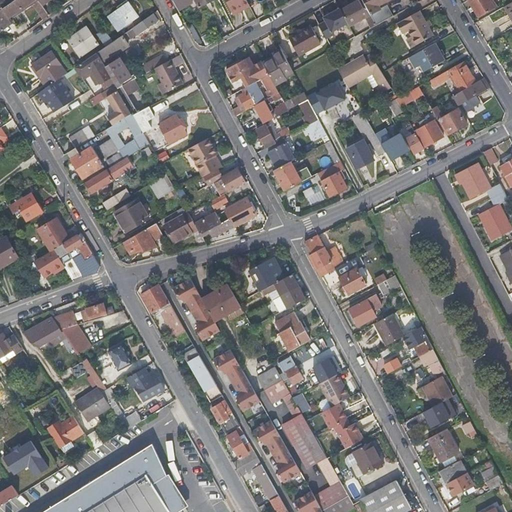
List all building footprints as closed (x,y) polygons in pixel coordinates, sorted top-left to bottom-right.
[(38,0),(13,0),(8,4),(0,9),(0,26),(1,28),(12,20),(9,16),(33,0),(35,0),(36,2),(34,4),(44,18),(49,15),(42,5),(38,0)] [(171,0),(180,15),(194,8),(189,0),(193,0),(198,8),(212,0),(171,0)] [(224,0),(232,13),(249,4),(246,0),(224,0)] [(363,0),(362,0),(342,11),(350,26),(366,17),(372,27),(377,25),(363,0)] [(363,0),(377,25),(393,16),(387,6),(380,10),(378,6),(389,0),(363,0)] [(468,0),(480,18),(495,10),(488,0),(468,0)] [(137,16),(128,3),(107,16),(116,30),(137,16)] [(159,18),(154,11),(132,26),(137,33),(159,18)] [(426,22),(420,11),(398,23),(403,33),(409,30),(412,36),(417,45),(433,36),(429,27),(426,22)] [(195,44),(202,41),(196,24),(189,26),(195,44)] [(98,43),(87,26),(68,39),(79,56),(98,43)] [(322,44),(312,26),(290,37),(299,56),(322,44)] [(127,43),(121,34),(112,41),(96,52),(101,61),(115,52),(127,43)] [(417,45),(412,36),(407,39),(411,48),(417,45)] [(447,60),(437,42),(409,58),(415,69),(420,66),(424,73),(447,60)] [(123,62),(141,52),(138,45),(120,55),(121,57),(123,62)] [(58,79),(66,73),(51,51),(33,63),(42,76),(40,78),(46,87),(58,79)] [(101,61),(96,52),(75,67),(81,76),(91,70),(103,91),(114,84),(111,79),(104,67),(101,61)] [(118,58),(115,52),(101,61),(104,67),(109,65),(118,58)] [(293,70),(283,52),(274,57),(276,60),(265,65),(270,75),(275,84),(295,73),(293,70)] [(383,93),(392,88),(382,73),(371,53),(366,57),(364,54),(338,69),(349,88),(372,74),(383,93)] [(142,67),(145,73),(154,69),(165,62),(161,56),(142,67)] [(177,56),(168,60),(165,62),(154,69),(161,83),(167,92),(182,84),(173,69),(181,64),(177,56)] [(265,65),(263,61),(254,66),(248,57),(226,69),(233,82),(245,75),(250,85),(262,79),(270,75),(265,65)] [(114,84),(117,89),(135,79),(133,76),(129,78),(118,58),(109,65),(115,76),(111,79),(114,84)] [(464,91),(477,83),(464,62),(430,80),(435,88),(453,77),(462,92),(464,91)] [(279,92),(275,84),(270,75),(262,79),(268,90),(253,97),(257,104),(265,100),(279,92)] [(58,79),(46,87),(38,92),(50,113),(54,111),(64,104),(72,100),(58,79)] [(250,85),(242,90),(244,94),(250,90),(253,97),(268,90),(262,79),(250,85)] [(481,81),(477,83),(464,91),(462,92),(452,98),(457,107),(487,90),(481,81)] [(163,94),(167,92),(161,83),(158,85),(163,94)] [(345,99),(336,84),(317,94),(325,110),(345,99)] [(399,106),(422,94),(418,87),(397,98),(395,99),(399,106)] [(113,126),(129,115),(115,90),(111,88),(101,94),(104,99),(106,98),(115,112),(107,117),(112,126),(113,126)] [(240,96),(247,109),(255,105),(257,104),(253,97),(250,90),(244,94),(240,96)] [(282,97),(279,92),(265,100),(275,117),(289,110),(286,104),(273,110),(269,104),(282,97)] [(90,99),(94,106),(104,101),(100,93),(90,99)] [(285,102),(286,104),(289,110),(295,106),(292,99),(285,102)] [(309,125),(319,120),(308,99),(301,103),(308,117),(305,119),(309,125)] [(388,112),(399,106),(395,99),(384,105),(388,112)] [(255,105),(265,122),(275,117),(265,100),(257,104),(255,105)] [(54,111),(59,119),(69,112),(64,104),(54,111)] [(388,112),(392,118),(403,112),(399,106),(388,112)] [(432,110),(447,135),(467,124),(459,109),(444,117),(438,106),(432,110)] [(154,117),(148,108),(133,116),(143,133),(151,128),(147,121),(154,117)] [(41,119),(45,127),(59,119),(54,111),(50,113),(41,119)] [(362,112),(352,118),(363,136),(373,130),(362,112)] [(124,159),(148,144),(143,133),(133,116),(131,114),(129,115),(113,126),(115,129),(119,127),(121,130),(129,125),(140,145),(136,147),(133,143),(119,151),(120,152),(124,159)] [(179,120),(176,115),(159,125),(169,144),(187,134),(184,129),(187,127),(182,118),(179,120)] [(258,129),(268,147),(286,137),(276,119),(258,129)] [(323,136),(327,134),(319,120),(309,125),(307,126),(313,137),(321,133),(323,136)] [(424,123),(425,125),(416,131),(425,147),(444,137),(434,121),(429,124),(427,121),(424,123)] [(415,153),(424,148),(411,126),(407,128),(412,136),(407,139),(415,153)] [(2,127),(0,127),(0,132),(6,142),(9,140),(2,127)] [(76,148),(87,141),(80,130),(68,138),(75,149),(76,148)] [(217,169),(222,167),(215,155),(217,154),(208,137),(186,150),(201,178),(203,177),(217,169)] [(118,150),(112,140),(99,148),(105,158),(118,150)] [(335,164),(341,161),(330,140),(325,143),(335,164)] [(366,146),(362,140),(347,148),(357,168),(376,158),(369,144),(366,146)] [(269,152),(277,168),(296,158),(288,142),(269,152)] [(409,157),(401,144),(387,152),(395,165),(409,157)] [(92,147),(80,154),(71,159),(82,178),(103,166),(92,147)] [(80,154),(76,148),(75,149),(74,149),(68,153),(71,159),(80,154)] [(491,148),(483,152),(491,166),(498,162),(491,148)] [(110,167),(124,159),(120,152),(106,160),(110,167)] [(159,155),(163,162),(170,159),(166,152),(159,155)] [(277,168),(275,169),(286,190),(311,176),(306,167),(297,172),(293,164),(298,161),(296,158),(277,168)] [(127,164),(124,159),(110,167),(106,170),(106,171),(109,175),(127,164)] [(511,159),(500,166),(506,176),(511,172),(511,159)] [(342,172),(346,170),(341,161),(335,164),(318,173),(329,196),(346,188),(343,181),(345,179),(342,172)] [(486,190),(490,188),(478,163),(458,173),(471,198),(486,190)] [(220,176),(217,169),(203,177),(208,186),(219,179),(218,177),(220,176)] [(222,177),(227,184),(230,190),(245,183),(237,169),(222,177)] [(109,175),(106,171),(86,184),(91,193),(112,181),(109,175)] [(171,191),(163,177),(150,185),(158,199),(171,191)] [(508,199),(499,182),(490,188),(486,190),(495,206),(499,204),(508,199)] [(230,190),(227,184),(218,189),(222,195),(230,190)] [(43,212),(33,193),(17,203),(10,207),(14,214),(21,210),(27,221),(43,212)] [(229,203),(224,194),(210,202),(215,210),(229,203)] [(106,211),(118,204),(114,197),(102,204),(106,211)] [(136,199),(113,212),(124,231),(147,219),(136,199)] [(230,218),(234,226),(256,215),(248,199),(225,211),(226,213),(218,217),(221,223),(230,218)] [(511,229),(511,228),(499,204),(495,206),(480,214),(493,239),(511,229)] [(198,232),(194,224),(188,213),(188,212),(163,226),(174,245),(198,232)] [(198,232),(200,235),(209,230),(213,237),(234,226),(230,218),(221,223),(218,217),(216,213),(194,224),(198,232)] [(57,217),(38,229),(51,251),(55,249),(71,240),(57,217)] [(155,223),(132,236),(133,238),(125,243),(128,250),(151,237),(153,240),(152,241),(153,243),(159,238),(163,236),(155,223)] [(325,232),(320,235),(328,249),(333,247),(325,232)] [(88,244),(81,233),(71,240),(55,249),(64,265),(66,268),(73,279),(82,275),(83,278),(98,273),(101,266),(88,244)] [(332,262),(319,235),(305,242),(311,254),(309,256),(317,270),(318,270),(322,277),(335,270),(336,270),(332,263),(332,262)] [(0,266),(19,256),(8,236),(0,240),(0,266)] [(64,265),(55,249),(35,261),(45,277),(53,272),(64,265)] [(350,260),(345,250),(340,253),(346,263),(350,260)] [(511,250),(502,256),(511,275),(511,250)] [(363,266),(359,257),(336,269),(336,270),(339,275),(348,295),(366,285),(358,269),(363,266)] [(262,290),(285,279),(273,258),(249,271),(260,291),(262,290)] [(64,265),(53,272),(55,275),(66,268),(64,265)] [(280,295),(298,285),(292,274),(285,279),(262,290),(264,296),(268,294),(277,289),(280,295)] [(378,284),(387,280),(384,274),(375,279),(378,285),(378,284)] [(401,285),(396,275),(387,280),(378,284),(383,295),(401,285)] [(204,303),(191,280),(173,290),(179,299),(183,301),(184,300),(199,326),(197,327),(197,331),(203,341),(220,331),(215,322),(204,303)] [(169,302),(159,285),(141,295),(151,312),(169,302)] [(239,303),(228,285),(218,291),(220,293),(204,303),(215,322),(241,307),(239,303)] [(287,308),(305,298),(298,285),(280,295),(287,308)] [(277,289),(268,294),(271,300),(272,300),(280,295),(277,289)] [(382,306),(376,294),(366,299),(367,300),(349,310),(358,327),(376,317),(373,311),(382,306)] [(272,300),(279,312),(287,308),(280,295),(272,300)] [(108,314),(105,304),(81,311),(84,321),(89,320),(108,314)] [(183,327),(172,307),(164,311),(170,323),(167,324),(172,333),(183,327)] [(54,318),(61,329),(78,325),(73,311),(54,318)] [(404,316),(410,330),(420,325),(413,312),(404,316)] [(290,352),(310,340),(294,313),(275,324),(290,352)] [(404,336),(392,314),(374,324),(386,345),(404,336)] [(54,318),(53,317),(25,333),(32,342),(39,346),(40,346),(50,340),(53,345),(62,340),(70,352),(74,349),(61,329),(54,318)] [(74,349),(77,354),(92,345),(78,325),(61,329),(74,349)] [(434,348),(429,339),(427,340),(421,328),(411,333),(417,345),(414,347),(419,356),(434,348)] [(8,340),(3,333),(0,335),(0,357),(13,350),(14,352),(22,347),(15,335),(8,340)] [(133,363),(122,344),(109,351),(119,371),(133,363)] [(195,347),(184,354),(210,402),(222,395),(195,347)] [(434,348),(419,356),(425,367),(430,364),(436,375),(445,370),(434,348)] [(14,352),(13,350),(0,357),(0,363),(0,364),(16,354),(14,352)] [(245,376),(231,351),(214,360),(219,370),(223,371),(225,370),(232,384),(245,376)] [(329,377),(340,371),(332,356),(321,362),(329,377)] [(303,382),(289,357),(278,363),(284,372),(280,374),(285,382),(288,380),(291,385),(298,381),(300,384),(303,382)] [(398,357),(383,366),(389,375),(403,366),(398,357)] [(82,363),(71,369),(77,378),(88,371),(82,363)] [(100,380),(92,368),(88,371),(96,383),(100,380)] [(143,401),(156,394),(165,388),(158,376),(151,380),(144,368),(129,377),(143,401)] [(276,369),(258,379),(262,387),(265,392),(283,382),(276,369)] [(338,403),(349,397),(341,381),(338,383),(335,375),(320,384),(332,406),(338,403)] [(245,376),(232,384),(240,397),(238,398),(238,402),(243,412),(260,402),(254,392),(249,383),(245,376)] [(451,397),(453,396),(442,377),(424,386),(434,407),(449,399),(451,397)] [(272,403),(283,397),(290,394),(283,382),(265,392),(272,403)] [(14,403),(1,383),(0,383),(0,401),(2,404),(0,405),(3,409),(14,403)] [(28,391),(25,387),(19,391),(22,395),(28,391)] [(117,397),(111,387),(102,393),(126,430),(142,420),(137,411),(126,418),(114,399),(117,397)] [(102,393),(99,388),(76,403),(88,421),(111,406),(102,393)] [(299,390),(290,395),(292,398),(301,394),(299,390)] [(301,394),(292,398),(297,406),(298,405),(302,412),(309,408),(305,401),(308,400),(304,393),(302,395),(301,394)] [(460,398),(458,393),(453,396),(451,397),(454,402),(460,398)] [(283,397),(295,418),(301,414),(297,406),(292,398),(290,395),(290,394),(283,397)] [(434,407),(430,409),(438,424),(457,414),(449,399),(434,407)] [(224,430),(226,434),(237,428),(240,426),(225,401),(212,408),(224,430)] [(320,413),(329,430),(334,427),(340,423),(347,420),(338,403),(332,406),(320,413)] [(317,464),(327,459),(315,438),(305,421),(301,414),(295,418),(283,424),(307,469),(317,464)] [(84,433),(74,416),(62,424),(60,421),(48,429),(60,448),(84,433)] [(347,420),(340,423),(343,429),(350,425),(347,420)] [(286,448),(271,422),(254,431),(260,441),(263,443),(265,442),(273,455),(286,448)] [(477,435),(470,422),(463,426),(467,433),(469,433),(471,438),(477,435)] [(345,448),(363,439),(353,423),(350,425),(343,429),(336,432),(345,448)] [(458,453),(446,430),(428,439),(440,462),(458,453)] [(104,444),(95,431),(87,436),(95,449),(104,444)] [(228,437),(239,458),(247,454),(244,447),(236,433),(228,437)] [(383,464),(371,442),(352,452),(364,474),(383,464)] [(239,458),(233,463),(236,469),(257,457),(249,443),(244,447),(247,454),(239,458)] [(170,511),(157,489),(154,484),(168,476),(153,444),(42,511),(170,511)] [(286,448),(273,455),(280,468),(278,469),(278,473),(284,483),(300,473),(286,448)] [(257,457),(236,469),(241,477),(252,471),(262,465),(257,457)] [(317,464),(331,488),(340,482),(333,470),(327,459),(317,464)] [(473,486),(460,460),(439,472),(452,497),(473,486)] [(45,479),(58,471),(53,465),(42,473),(45,479)] [(262,465),(252,471),(256,477),(265,471),(262,465)] [(500,478),(495,466),(483,472),(489,484),(500,478)] [(60,470),(29,490),(33,495),(69,473),(65,467),(60,470)] [(256,477),(271,503),(280,498),(265,471),(256,477)] [(179,511),(189,506),(170,474),(168,476),(154,484),(157,489),(170,511),(179,511)] [(500,478),(489,484),(491,489),(503,483),(500,478)] [(397,481),(360,500),(366,511),(404,511),(411,508),(397,481)] [(331,488),(314,498),(321,511),(334,505),(348,496),(340,482),(331,488)] [(0,493),(0,506),(19,495),(13,485),(0,493)] [(321,511),(314,498),(311,493),(295,503),(299,511),(321,511)] [(348,496),(334,505),(338,511),(342,511),(353,506),(348,496)] [(288,511),(280,498),(271,503),(276,511),(288,511)] [(232,511),(226,500),(214,507),(216,511),(232,511)]
